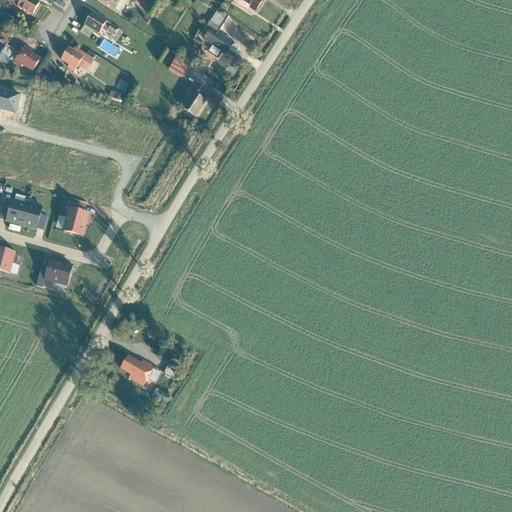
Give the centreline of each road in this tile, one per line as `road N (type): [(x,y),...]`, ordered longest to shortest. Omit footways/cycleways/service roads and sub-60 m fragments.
road 1 (tertiary): [(0,506),(162,228)]
road 2 (tertiary): [(162,228),(312,0)]
road 3 (residential): [(120,213),(131,161),(0,125)]
road 4 (residential): [(120,213),(98,252),(87,255),(0,233)]
